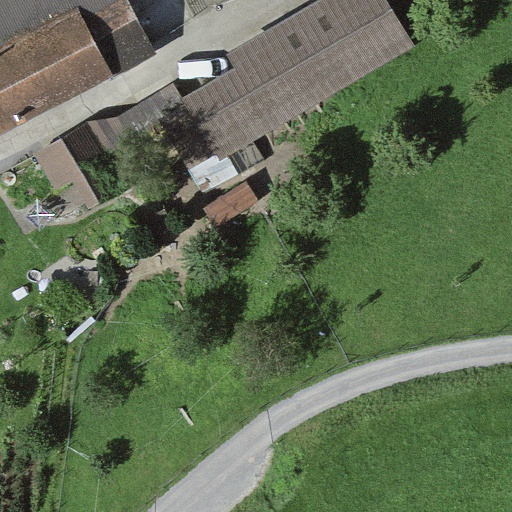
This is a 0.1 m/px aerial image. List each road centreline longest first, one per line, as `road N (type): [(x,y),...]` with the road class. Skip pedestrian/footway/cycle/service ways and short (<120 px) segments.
road 1 (unclassified): [(169,511),(314,399),(400,369),(511,350)]
road 2 (track): [(0,153),(274,0)]
